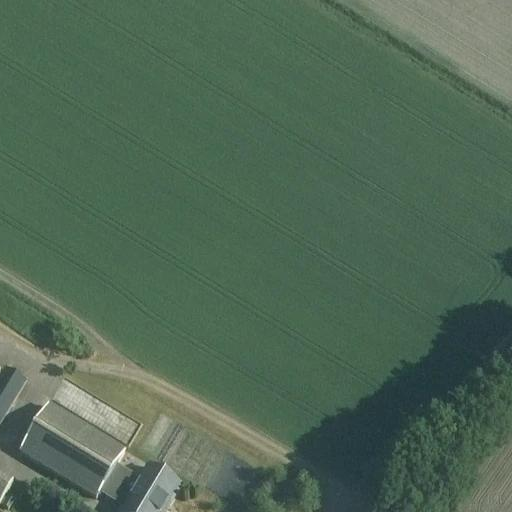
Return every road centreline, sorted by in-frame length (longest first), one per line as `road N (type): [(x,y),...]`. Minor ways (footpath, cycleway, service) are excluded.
road 1 (unclassified): [(349,511),(511,354)]
road 2 (track): [(0,274),(78,327),(113,376)]
